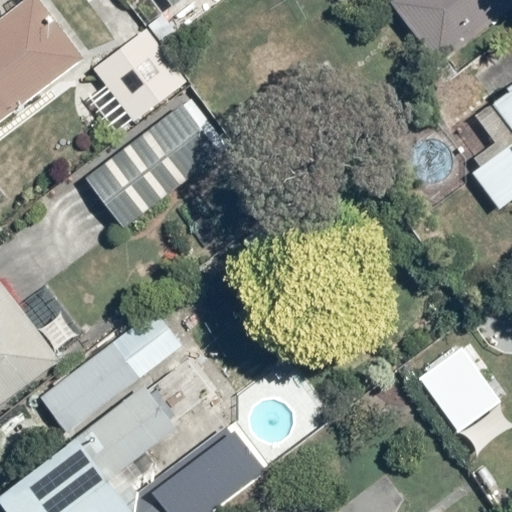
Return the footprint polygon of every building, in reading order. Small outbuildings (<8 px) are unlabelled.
[(0,121),(86,58),(42,0),(21,0),(0,17),(0,121)] [(511,8),(511,0),(393,0),(391,3),(438,65),(511,8)] [(186,84),(148,26),(92,62),(106,82),(86,95),(110,133),(186,84)] [(511,88),(496,100),(511,121),(511,148),(475,174),(500,209),(511,200),(511,88)] [(232,149),(194,98),(96,173),(134,223),(232,149)] [(0,405),(63,358),(3,280),(0,282),(0,405)] [(148,511),(150,511),(156,461),(148,451),(177,428),(133,371),(170,342),(149,315),(44,397),(75,437),(0,495),(0,511),(148,511)]
